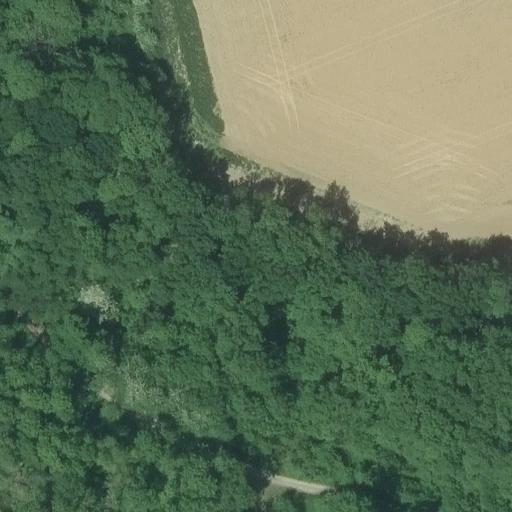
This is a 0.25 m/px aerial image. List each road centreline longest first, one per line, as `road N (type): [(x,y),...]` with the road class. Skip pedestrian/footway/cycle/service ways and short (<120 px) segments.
road 1 (track): [(256,470),(194,445),(98,389),(41,338),(0,286)]
road 2 (track): [(391,511),(256,470)]
